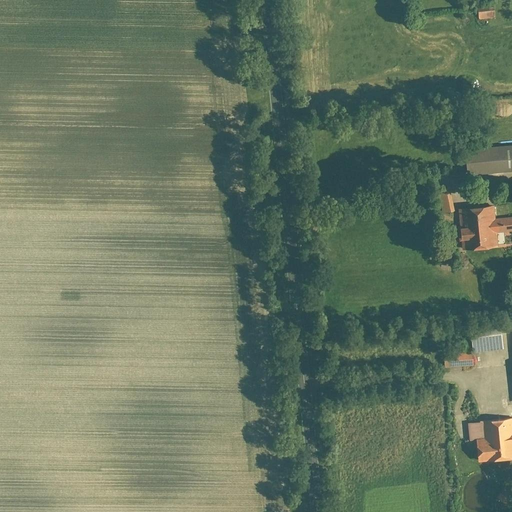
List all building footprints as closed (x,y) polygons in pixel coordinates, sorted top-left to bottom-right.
[(497,18),(496,9),(480,11),(480,19),(497,18)] [(467,173),(511,169),(511,144),(466,148),(467,173)] [(452,188),(440,189),(443,213),(455,211),(452,188)] [(498,218),(497,205),(462,209),(467,249),(501,245),(500,233),(498,218)] [(511,216),(498,218),(500,233),(511,231),(511,216)] [(501,324),(470,328),(473,353),(504,349),(501,324)] [(443,355),(444,367),(472,367),(472,354),(443,355)] [(511,419),(477,422),(479,465),(511,462),(511,419)] [(511,489),(507,486),(498,498),(511,508),(511,507),(511,489)]
